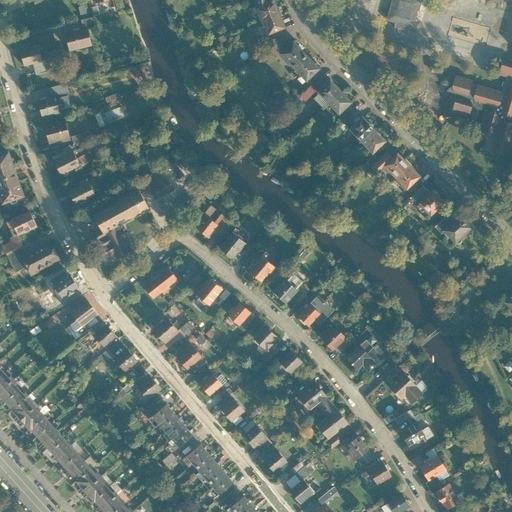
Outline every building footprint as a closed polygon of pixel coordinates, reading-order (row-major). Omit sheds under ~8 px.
[(257,0),(262,12),(280,5),(278,0),(257,0)] [(392,0),(386,23),(392,25),(392,28),(404,32),(405,28),(421,32),(429,2),(423,0),(392,0)] [(85,4),(78,5),(80,13),(87,12),(85,4)] [(262,12),(269,31),(288,24),(280,5),(262,12)] [(92,17),(81,20),(82,23),(83,27),(94,24),(92,17)] [(69,50),(91,45),(87,27),(65,31),(69,50)] [(275,45),(285,38),(282,31),(268,37),(275,45)] [(283,52),(291,44),(285,38),(275,45),(280,51),(281,50),(283,52)] [(283,52),(295,65),(310,52),(297,38),(291,44),(283,52)] [(37,43),(20,47),(24,64),(33,62),(41,60),(37,43)] [(295,65),(308,79),(322,66),(310,52),(295,65)] [(511,60),(504,58),(501,68),(500,74),(506,76),(505,79),(502,81),(501,84),(503,86),(502,91),(472,82),(473,80),(455,75),(452,84),(448,87),(446,94),(455,96),(451,110),(469,116),(472,103),(474,104),(476,108),(479,109),(483,107),(485,107),(477,131),(486,133),(489,134),(492,138),(496,139),(492,152),(509,156),(511,144),(511,60)] [(45,59),(41,60),(33,62),(37,74),(48,71),(45,59)] [(318,88),(330,101),(344,88),(332,75),(318,88)] [(344,88),(330,101),(341,113),(355,100),(344,88)] [(59,96),(38,101),(42,116),(63,111),(59,96)] [(122,105),(106,112),(109,121),(126,115),(122,105)] [(350,125),(363,138),(377,125),(364,112),(350,125)] [(64,118),(44,124),(49,143),(55,141),(56,143),(70,139),(64,118)] [(344,122),(335,131),(339,135),(348,127),(344,122)] [(363,138),(374,151),(389,138),(377,125),(363,138)] [(85,131),(71,136),(73,142),(87,138),(85,131)] [(0,150),(0,176),(16,172),(8,148),(0,150)] [(54,158),(62,174),(89,161),(84,153),(76,157),(72,149),(54,158)] [(386,163),(397,175),(412,162),(400,149),(395,155),(386,163)] [(386,163),(395,155),(389,150),(375,163),(379,169),(386,163)] [(412,162),(397,175),(408,187),(423,174),(412,162)] [(163,168),(135,184),(142,193),(149,189),(156,199),(175,188),(163,168)] [(23,194),(16,172),(0,176),(0,200),(0,201),(23,194)] [(69,189),(77,205),(96,196),(87,177),(78,182),(80,184),(69,189)] [(409,189),(414,195),(422,187),(417,182),(409,189)] [(117,200),(92,212),(101,228),(91,233),(96,242),(94,243),(103,259),(113,253),(117,260),(132,251),(124,238),(127,236),(122,227),(117,230),(115,226),(149,207),(142,193),(135,184),(114,195),(117,200)] [(421,200),(431,191),(425,184),(422,187),(414,195),(412,197),(413,198),(411,199),(423,211),(428,207),(421,200)] [(434,214),(448,200),(435,187),(431,191),(421,200),(428,207),(434,214)] [(196,228),(208,237),(214,231),(222,236),(230,225),(225,222),(228,218),(205,201),(198,209),(206,215),(196,228)] [(18,233),(36,225),(29,210),(11,219),(18,233)] [(458,242),(475,225),(461,211),(453,219),(444,228),(445,229),(458,242)] [(444,228),(453,219),(448,214),(436,226),(442,232),(445,229),(444,228)] [(220,247),(233,258),(245,243),(232,232),(220,247)] [(2,245),(6,254),(18,248),(24,246),(18,233),(9,237),(11,240),(2,245)] [(60,260),(50,242),(22,256),(20,257),(25,266),(30,275),(60,260)] [(20,257),(22,256),(18,248),(6,254),(15,271),(25,266),(20,257)] [(262,255),(250,271),(267,283),(274,275),(272,273),(277,267),(262,255)] [(157,277),(168,291),(171,288),(169,286),(178,279),(169,267),(157,277)] [(274,291),(286,302),(299,289),(297,287),(303,281),(294,273),(288,279),(286,277),(274,291)] [(63,298),(79,288),(70,274),(54,284),(63,298)] [(188,283),(193,288),(203,278),(199,274),(188,283)] [(157,277),(144,286),(153,298),(163,291),(165,293),(168,291),(157,277)] [(210,304),(223,288),(210,277),(197,294),(210,304)] [(219,296),(224,300),(231,292),(226,288),(219,296)] [(319,295),(299,316),(310,326),(315,320),(320,325),(335,309),(319,295)] [(84,324),(97,313),(85,298),(70,310),(77,319),(71,324),(76,330),(84,324)] [(229,314),(240,324),(246,318),(251,312),(240,302),(229,314)] [(53,317),(45,320),(47,327),(55,324),(53,317)] [(153,330),(165,343),(179,331),(167,317),(153,330)] [(251,322),(246,318),(240,324),(245,329),(251,322)] [(186,334),(194,327),(189,321),(180,329),(186,334)] [(94,334),(105,347),(118,336),(107,323),(94,334)] [(89,329),(84,324),(76,330),(71,324),(67,327),(77,338),(89,329)] [(266,326),(255,338),(269,350),(276,343),(273,341),(277,336),(266,326)] [(335,326),(323,339),(334,349),(346,337),(335,326)] [(367,339),(347,358),(358,369),(363,365),(370,371),(378,364),(367,353),(375,346),(367,339)] [(178,358),(187,369),(202,357),(191,343),(178,354),(181,356),(178,358)] [(125,370),(137,359),(127,347),(115,359),(125,370)] [(99,356),(102,360),(110,353),(107,349),(99,356)] [(269,365),(278,356),(272,349),(262,359),(269,365)] [(303,362),(292,351),(280,362),(292,374),(299,366),(303,362)] [(106,366),(115,359),(110,353),(102,360),(106,366)] [(0,378),(9,370),(1,362),(0,362),(0,378)] [(304,371),(299,366),(292,374),(291,375),(295,379),(304,371)] [(16,379),(9,370),(0,378),(0,391),(1,393),(16,379)] [(406,372),(390,387),(401,399),(406,395),(413,403),(426,393),(406,372)] [(212,373),(200,384),(210,396),(222,385),(212,373)] [(149,399),(162,388),(151,376),(138,387),(149,399)] [(24,388),(16,379),(1,393),(9,401),(24,388)] [(123,389),(127,393),(136,386),(132,381),(123,389)] [(319,404),(323,409),(331,403),(315,383),(311,386),(307,381),(293,393),(296,397),(294,399),(302,409),(307,406),(310,411),(319,404)] [(223,399),(231,391),(228,387),(219,395),(223,399)] [(32,396),(24,388),(9,401),(16,410),(32,396)] [(40,405),(32,396),(16,410),(24,419),(40,405)] [(234,399),(221,409),(232,422),(244,411),(234,399)] [(149,419),(155,426),(174,411),(168,403),(149,419)] [(318,423),(329,438),(348,424),(331,403),(323,409),(328,416),(318,423)] [(47,413),(40,405),(24,419),(32,427),(47,413)] [(174,411),(155,426),(162,434),(180,419),(174,411)] [(411,417),(408,412),(395,419),(398,425),(411,417)] [(55,422),(47,413),(32,427),(40,436),(55,422)] [(410,420),(413,425),(418,422),(425,418),(422,413),(410,420)] [(180,419),(162,434),(168,442),(187,427),(180,419)] [(63,431),(55,422),(40,436),(47,444),(63,431)] [(413,425),(401,432),(409,446),(426,437),(418,422),(413,425)] [(258,444),(267,437),(256,425),(244,436),(254,448),(258,444)] [(187,427),(168,442),(175,450),(194,434),(187,427)] [(70,439),(63,431),(47,444),(55,453),(70,439)] [(332,448),(342,440),(338,434),(327,442),(332,448)] [(370,450),(359,437),(346,447),(357,460),(370,450)] [(78,448),(70,439),(55,453),(63,462),(78,448)] [(200,443),(182,458),(189,466),(207,451),(200,443)] [(86,456),(78,448),(63,462),(70,470),(86,456)] [(214,458),(207,451),(189,466),(196,474),(214,458)] [(266,461),(275,472),(288,462),(279,451),(266,461)] [(163,460),(166,465),(175,458),(171,453),(163,460)] [(94,465),(86,456),(70,470),(78,479),(94,465)] [(422,467),(430,480),(448,470),(440,456),(422,467)] [(214,458),(196,474),(202,481),(220,466),(214,458)] [(292,469),(295,474),(305,466),(301,462),(292,469)] [(383,462),(370,470),(378,484),(392,476),(383,462)] [(101,473),(94,465),(78,479),(86,487),(101,473)] [(227,474),(220,466),(202,481),(209,489),(227,474)] [(305,466),(295,474),(301,481),(311,474),(305,466)] [(109,482),(101,473),(86,487),(94,496),(109,482)] [(227,474),(209,489),(215,497),(233,481),(227,474)] [(286,482),(292,490),(302,482),(301,481),(295,474),(286,482)] [(291,491),(301,504),(315,493),(305,480),(302,482),(292,490),(291,491)] [(117,491),(109,482),(94,496),(101,505),(117,491)] [(460,502),(449,483),(436,490),(447,509),(460,502)] [(110,511),(125,499),(117,491),(101,505),(108,511),(110,511)] [(330,497),(327,493),(319,499),(322,503),(330,497)] [(403,494),(389,503),(394,511),(400,511),(405,510),(410,506),(403,494)] [(227,510),(228,511),(239,511),(251,503),(244,495),(227,510)] [(206,505),(209,509),(217,503),(213,498),(206,505)] [(127,511),(132,508),(125,499),(110,511),(127,511)] [(251,503),(239,511),(255,511),(257,510),(251,503)]
